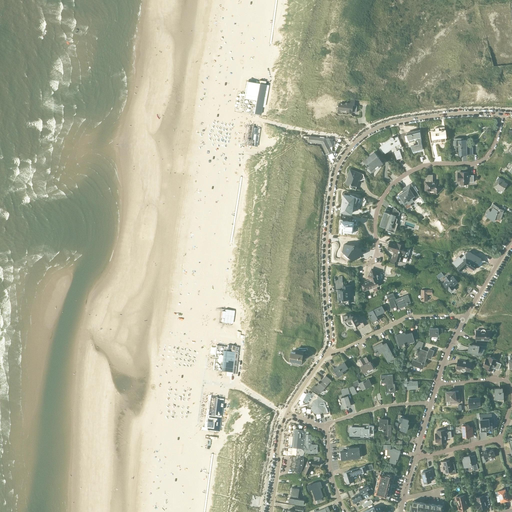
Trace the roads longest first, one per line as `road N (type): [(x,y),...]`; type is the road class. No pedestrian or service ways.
road 1 (residential): [(325,354),(328,216),(334,174),(349,148),(394,122),(504,114)]
road 2 (residential): [(504,114),(484,159),(431,164),(393,183),(375,217),(375,258),(365,264)]
road 3 (residential): [(325,354),(408,317),(464,316)]
